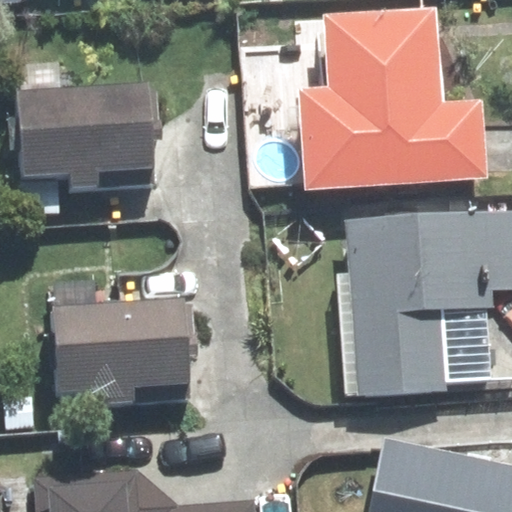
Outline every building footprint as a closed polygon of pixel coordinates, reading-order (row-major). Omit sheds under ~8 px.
[(283,103),(290,204),(475,191),(470,111),(431,113),(425,17),(307,26),(312,101),(283,103)] [(141,94),(2,103),(10,223),(62,219),(60,198),(148,192),(141,94)] [(511,216),(334,231),(338,282),(327,283),(337,408),(492,396),(485,302),(511,299),(511,216)] [(177,309),(37,320),(45,417),(185,406),(177,309)] [(511,511),(511,476),(374,449),(361,511),(511,511)] [(254,511),(254,510),(218,511),(166,511),(130,478),(26,484),(27,511),(254,511)]
